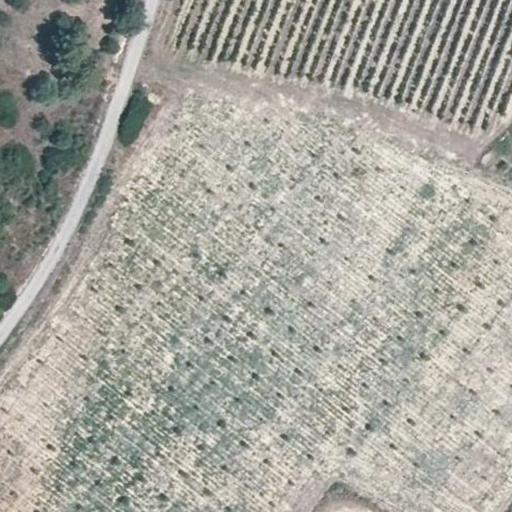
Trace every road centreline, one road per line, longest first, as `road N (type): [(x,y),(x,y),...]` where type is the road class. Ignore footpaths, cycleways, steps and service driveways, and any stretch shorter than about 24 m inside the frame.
road 1 (unclassified): [(0,340),(75,226),(156,0)]
road 2 (track): [(129,73),(325,110),(481,157)]
